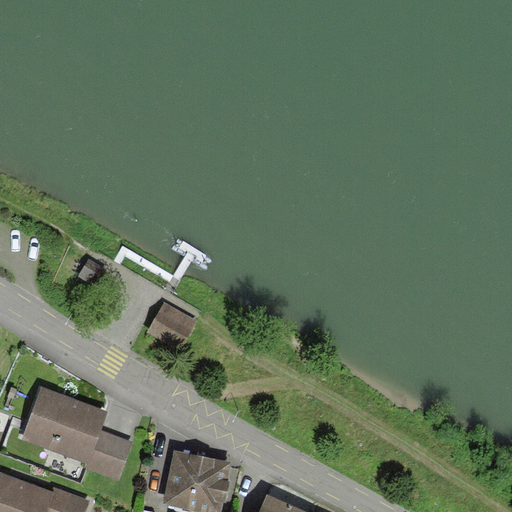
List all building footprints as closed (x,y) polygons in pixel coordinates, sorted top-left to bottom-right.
[(82,261),(74,277),(90,286),(98,270),(82,261)] [(165,303),(148,334),(181,352),(198,321),(165,303)] [(119,482),(133,441),(104,432),(111,413),(68,398),(42,389),(24,442),(88,463),(86,471),(119,482)] [(177,454),(166,506),(194,511),(222,511),(233,465),(203,459),(177,454)] [(0,511),(86,511),(91,500),(56,488),(54,494),(15,480),(0,474),(0,511)] [(301,511),(269,498),(262,511),(301,511)]
